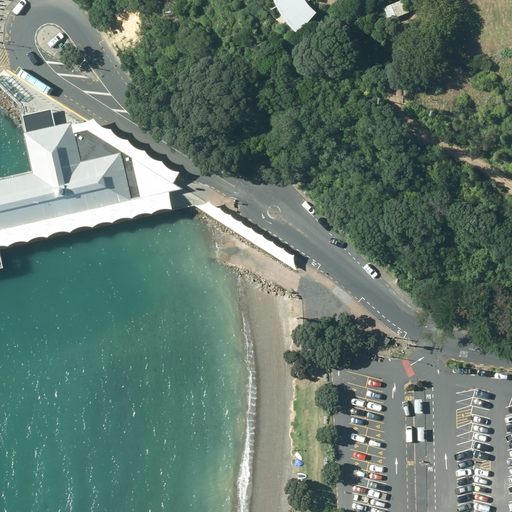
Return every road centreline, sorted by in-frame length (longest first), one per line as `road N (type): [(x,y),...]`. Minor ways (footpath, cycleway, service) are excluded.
road 1 (secondary): [(511,346),(434,335),(397,317),(301,234)]
road 2 (unclassified): [(25,19),(51,8),(68,17),(143,127)]
road 3 (unclassified): [(143,127),(34,63),(22,43),(25,19)]
road 4 (unclassified): [(261,205),(143,127)]
